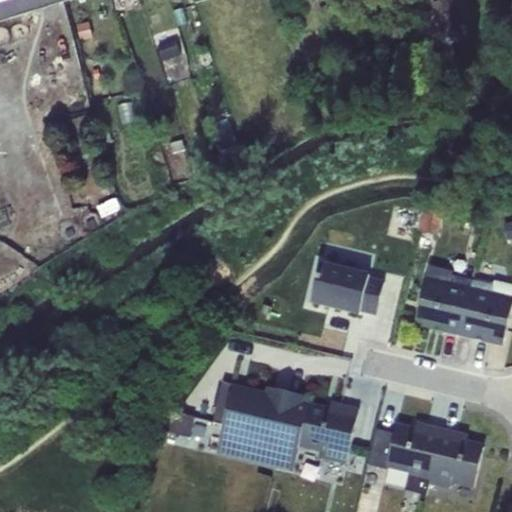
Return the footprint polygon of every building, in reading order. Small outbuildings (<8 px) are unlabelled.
[(0,0),(0,21),(67,0),(0,0)] [(449,0),(438,0),(432,2),(440,31),(438,32),(441,44),(470,36),(467,24),(456,26),(449,0)] [(311,19),(304,21),(304,22),(296,24),(296,26),(290,28),(292,35),(298,34),(299,36),(315,32),(311,19)] [(163,38),(153,41),(157,51),(166,49),(163,38)] [(98,40),(90,45),(96,53),(103,48),(98,40)] [(239,118),(217,124),(225,158),(248,152),(239,118)] [(425,209),(419,232),(439,237),(444,214),(425,209)] [(371,275),(322,263),(312,303),(361,314),(362,311),(378,315),(385,283),(370,279),(371,275)] [(453,272),(430,267),(417,323),(435,327),(434,329),(460,336),(473,280),(453,275),(453,272)] [(494,285),(473,280),(460,336),(486,342),(486,339),(504,344),(511,311),(511,285),(495,281),(494,285)] [(299,447),(310,405),(304,404),(306,397),(268,387),(267,393),(224,383),(215,422),(226,425),(218,454),(293,472),(299,447)] [(347,465),(360,410),(332,403),(330,410),(310,405),(299,447),(325,453),(324,459),(347,465)] [(194,417),(169,411),(164,431),(189,438),(194,417)] [(410,479),(430,484),(443,429),(417,423),(415,430),(397,426),(395,434),(378,429),(369,464),(411,474),(410,479)] [(475,487),(485,447),(467,443),(468,436),(443,429),(430,484),(451,489),(452,481),(475,487)]
